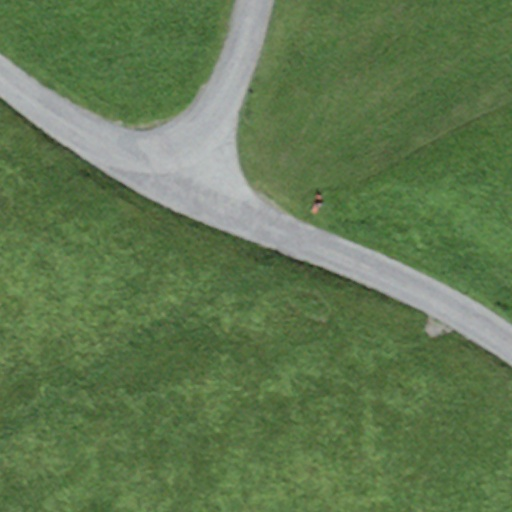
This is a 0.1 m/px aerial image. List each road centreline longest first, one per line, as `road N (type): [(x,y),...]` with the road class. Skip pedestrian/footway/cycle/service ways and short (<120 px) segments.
road 1 (unclassified): [(511,351),(387,279),(174,192)]
road 2 (unclassified): [(174,192),(232,88),(259,0)]
road 3 (unclassified): [(174,192),(118,163),(0,76)]
